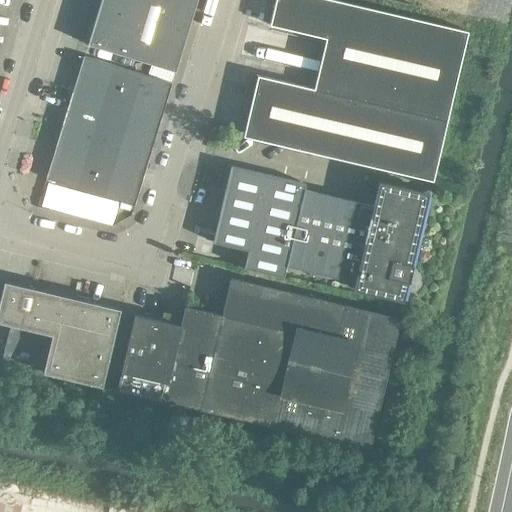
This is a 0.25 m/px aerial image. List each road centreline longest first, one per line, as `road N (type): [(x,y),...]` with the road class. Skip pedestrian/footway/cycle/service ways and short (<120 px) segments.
road 1 (unclassified): [(0,215),(124,250),(151,236),(224,0)]
road 2 (unclassified): [(0,136),(43,0)]
